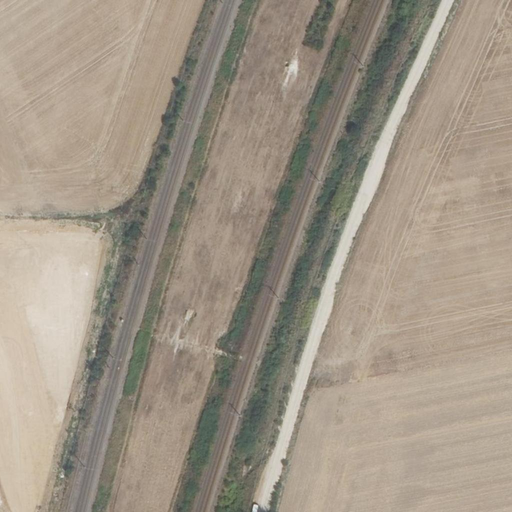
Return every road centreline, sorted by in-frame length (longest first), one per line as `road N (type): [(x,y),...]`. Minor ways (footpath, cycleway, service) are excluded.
road 1 (track): [(261,511),(334,275),(449,0)]
road 2 (track): [(135,511),(231,172),(295,0)]
